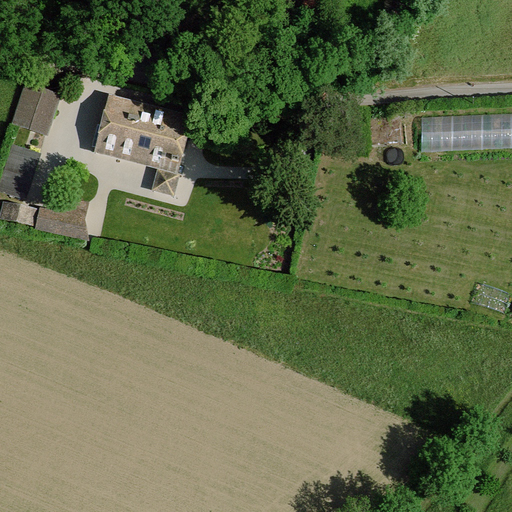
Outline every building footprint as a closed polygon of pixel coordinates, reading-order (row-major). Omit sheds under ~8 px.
[(0,0),(0,12),(9,15),(12,0),(0,0)] [(28,19),(31,7),(31,4),(13,0),(12,0),(9,15),(28,19)] [(61,7),(44,2),(42,10),(39,22),(56,26),(61,7)] [(28,19),(39,22),(42,10),(31,7),(28,19)] [(43,92),(28,87),(16,123),(46,133),(58,97),(43,92)] [(112,102),(100,150),(176,169),(188,121),(112,102)] [(511,110),(427,112),(427,148),(511,146),(511,110)] [(39,155),(13,147),(0,189),(0,190),(26,199),(39,155)] [(161,174),(156,190),(173,194),(178,178),(161,174)] [(65,199),(61,216),(85,221),(88,203),(65,199)] [(24,208),(2,203),(0,215),(0,218),(88,239),(85,221),(61,216),(24,208)]
